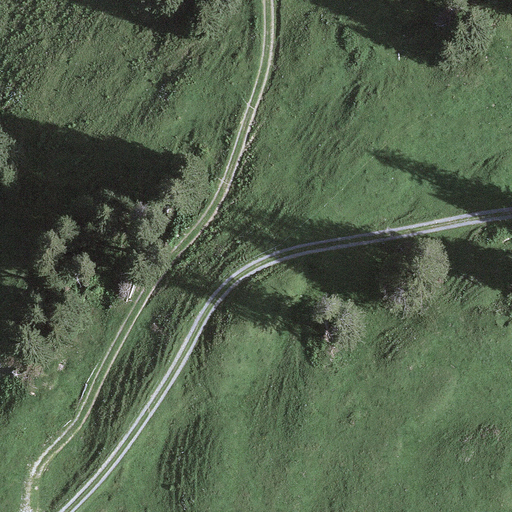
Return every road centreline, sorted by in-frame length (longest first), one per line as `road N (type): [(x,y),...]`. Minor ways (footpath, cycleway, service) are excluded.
road 1 (track): [(272,0),(266,90),(237,175),(133,323),(74,433),(42,457),(27,511)]
road 2 (track): [(66,511),(131,438),(216,297),(240,273),(298,249),(511,213)]
